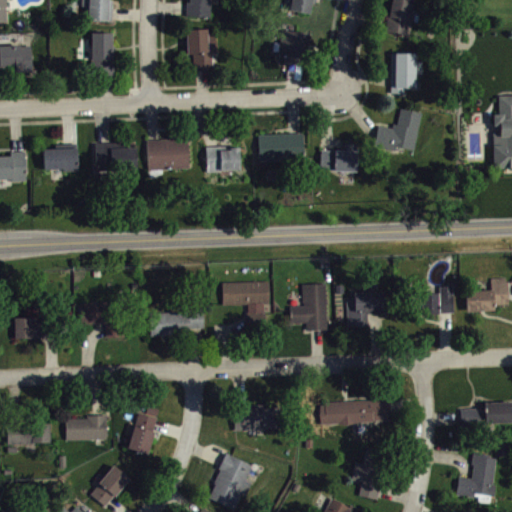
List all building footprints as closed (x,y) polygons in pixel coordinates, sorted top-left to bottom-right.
[(0,0),(0,27),(9,27),(7,0),(0,0)] [(80,0),(80,3),(84,3),(83,17),(110,18),(110,11),(110,0),(80,0)] [(184,0),(184,7),(184,13),(209,15),(210,1),(207,1),(207,0),(184,0)] [(289,0),(288,8),(308,12),(311,0),(315,1),(315,0),(289,0)] [(389,0),(385,22),(384,28),(406,32),(412,3),(408,3),(408,0),(389,0)] [(277,52),(280,27),(307,30),(304,55),(302,54),(301,63),(293,62),(282,60),(283,53),(277,52)] [(191,53),(185,53),(184,29),(206,28),(207,33),(214,33),(215,52),(211,52),(212,69),(201,69),(191,69),(191,53)] [(89,29),(89,71),(105,71),(113,71),(114,42),(111,42),(111,29),(89,29)] [(0,71),(1,71),(0,64),(9,64),(10,72),(31,71),(29,44),(18,44),(18,43),(0,43),(0,71)] [(390,50),(390,80),(390,91),(403,91),(403,85),(416,85),(416,71),(421,71),(421,59),(415,59),(415,51),(390,50)] [(511,93),(497,94),(498,112),(491,112),(491,123),(497,123),(497,130),(492,130),(493,143),(492,143),(493,167),(511,165),(511,93)] [(376,123),(374,132),(371,143),(395,148),(395,145),(413,149),(421,111),(398,106),(395,122),(391,122),(390,126),(376,123)] [(256,133),(257,160),(303,157),(302,131),(294,131),(256,133)] [(144,138),(146,168),(188,166),(186,136),(151,138),(144,138)] [(41,146),(42,167),(61,166),(61,169),(76,168),(74,141),(67,141),(56,142),(57,145),(41,146)] [(93,141),(94,168),(134,167),(133,144),(110,145),(110,141),(102,141),(93,141)] [(318,148),(318,167),(354,168),(355,141),(344,141),(344,146),(332,146),(332,148),(325,148),(318,148)] [(203,144),(204,170),(220,169),(220,167),(238,167),(237,144),(227,144),(227,147),(218,147),(218,143),(209,143),(203,144)] [(0,153),(0,176),(11,176),(11,179),(26,178),(24,148),(10,149),(10,153),(0,153)] [(465,308),(493,306),(493,302),(507,301),(506,289),(505,275),(489,276),(490,286),(463,288),(465,308)] [(220,280),(221,302),(268,301),(267,279),(220,280)] [(288,304),(288,321),(304,320),(304,328),(316,327),(326,327),(324,281),(300,282),(301,299),(302,299),(302,303),(288,304)] [(346,324),(345,296),(352,295),(352,289),(359,288),(359,282),(375,281),(375,288),(382,288),(383,310),(375,311),(366,311),(366,323),(346,324)] [(451,284),(451,311),(445,311),(403,312),(403,291),(437,290),(437,292),(438,292),(438,284),(451,284)] [(455,291),(442,292),(442,318),(456,318),(455,291)] [(79,300),(80,322),(103,320),(104,328),(104,335),(119,334),(117,298),(79,300)] [(149,335),(148,311),(184,310),(184,307),(202,306),(202,326),(195,327),(189,327),(189,334),(149,335)] [(245,310),(245,320),(246,328),(264,327),(263,309),(245,310)] [(12,315),(13,336),(50,334),(57,334),(56,313),(12,315)] [(318,404),(319,423),(353,421),(353,420),(371,419),(371,418),(388,417),(387,406),(387,397),(323,400),(324,403),(318,404)] [(459,406),(460,416),(460,424),(483,423),(483,421),(511,420),(510,409),(511,409),(511,401),(510,402),(510,399),(483,400),(484,410),(477,410),(476,406),(459,406)] [(232,429),(263,427),(263,426),(279,425),(278,404),(261,405),(260,402),(245,403),(245,407),(240,407),(232,407),(232,429)] [(136,410),(125,446),(145,452),(153,423),(155,416),(136,410)] [(64,437),(63,417),(85,416),(85,413),(96,413),(105,412),(105,436),(64,437)] [(5,442),(32,442),(32,440),(48,440),(48,422),(13,422),(5,422),(5,442)] [(364,445),(361,462),(353,460),(349,478),(359,480),(356,493),(375,497),(376,490),(385,449),(364,445)] [(224,450),(220,458),(217,466),(218,467),(212,481),(214,482),(207,497),(233,508),(241,491),(245,493),(251,481),(244,478),(251,462),(224,450)] [(454,493),(457,474),(464,475),(471,476),(473,463),(470,462),(472,451),(490,453),(490,456),(494,456),(491,482),(493,483),(492,494),(473,491),(473,496),(454,493)] [(110,462),(96,480),(97,481),(88,492),(102,504),(107,498),(110,493),(111,494),(127,476),(110,462)] [(330,495),(320,511),(365,511),(366,511),(349,501),(347,504),(330,495)]
